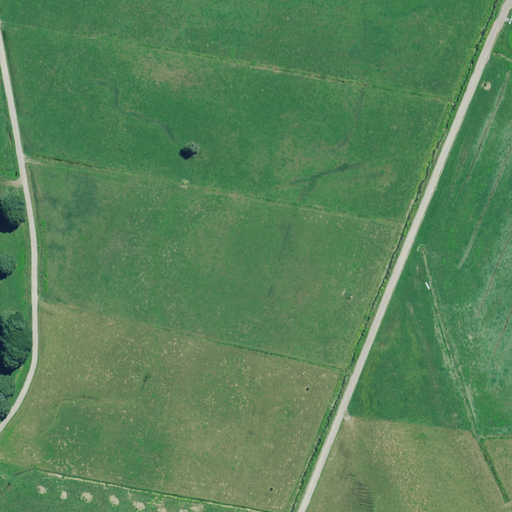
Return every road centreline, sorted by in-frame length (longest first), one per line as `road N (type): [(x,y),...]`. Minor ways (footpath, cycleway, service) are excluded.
road 1 (track): [(511,0),(301,511)]
road 2 (track): [(0,39),(34,240),(35,296),(34,360),(0,428)]
